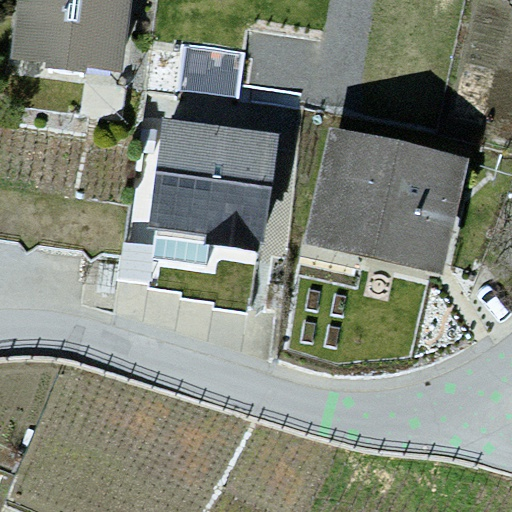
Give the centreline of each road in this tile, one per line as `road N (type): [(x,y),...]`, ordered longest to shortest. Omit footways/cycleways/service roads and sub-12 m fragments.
road 1 (unclassified): [(392,425),(94,339),(0,330)]
road 2 (unclassified): [(392,425),(511,375)]
